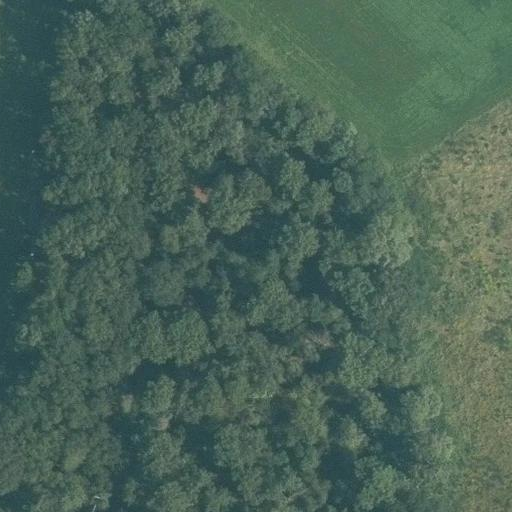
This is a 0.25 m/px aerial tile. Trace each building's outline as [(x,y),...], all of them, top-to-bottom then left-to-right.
[(28,11),(23,28),(38,32),(43,15),(28,11)] [(12,60),(50,69),(54,50),(28,44),(26,49),(16,46),(12,60)] [(38,142),(39,130),(19,128),(18,140),(38,142)] [(1,172),(0,179),(0,191),(25,196),(29,177),(1,172)] [(59,192),(60,182),(38,180),(37,190),(59,192)] [(60,229),(61,197),(39,196),(38,228),(60,229)] [(22,230),(24,214),(9,213),(7,228),(22,230)]
